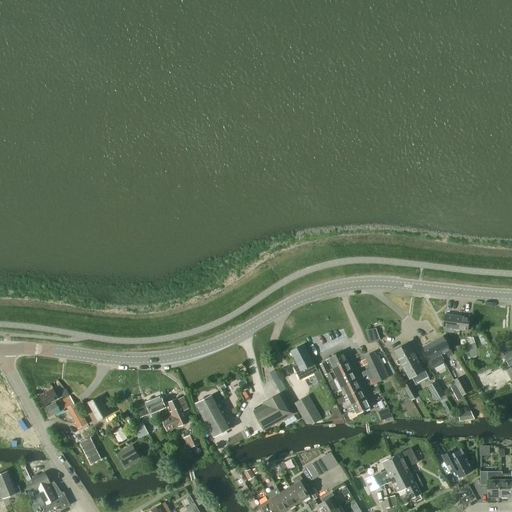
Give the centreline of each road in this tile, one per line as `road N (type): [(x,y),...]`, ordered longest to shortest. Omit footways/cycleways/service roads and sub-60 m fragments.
road 1 (tertiary): [(6,349),(177,356),(354,283),(511,295)]
road 2 (residential): [(88,511),(10,371)]
